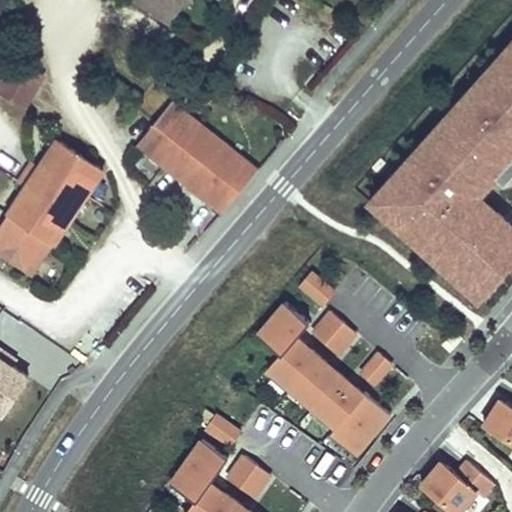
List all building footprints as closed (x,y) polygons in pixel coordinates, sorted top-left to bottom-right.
[(183,3),(182,0),(134,0),(134,1),(169,24),(183,3)] [(508,59),(511,54),(511,38),(500,52),(508,59)] [(511,54),(508,59),(500,52),(476,78),(484,86),(466,106),(458,98),(434,125),(442,132),(424,152),(416,144),(384,179),(392,187),(377,204),(401,226),(409,217),(435,240),(426,249),(450,271),(458,263),(484,287),(511,256),(511,221),(501,212),(493,221),(470,201),(478,191),(496,172),(511,153),(511,54)] [(0,92),(26,107),(44,74),(16,57),(0,86),(0,92)] [(484,86),(476,78),(458,98),(466,106),(484,86)] [(259,171),(172,102),(138,144),(224,212),(259,171)] [(442,132),(434,125),(416,144),(424,152),(442,132)] [(100,175),(104,170),(58,140),(41,166),(26,187),(25,189),(71,219),(100,175)] [(511,153),(496,172),(504,179),(511,170),(511,153)] [(26,187),(41,166),(31,160),(17,181),(26,187)] [(392,187),(384,179),(369,196),(377,204),(392,187)] [(64,229),(71,219),(25,189),(13,207),(0,227),(0,252),(34,275),(64,229)] [(493,221),(501,212),(478,191),(470,201),(493,221)] [(409,217),(401,226),(426,249),(435,240),(409,217)] [(458,263),(450,271),(477,295),(484,287),(458,263)] [(335,292),(311,272),(300,284),(324,304),(335,292)] [(364,393),(297,337),(307,325),(310,321),(286,301),(258,333),(281,353),(268,368),(336,426),(329,433),(356,455),(392,413),(365,391),(364,393)] [(316,338),(340,358),(359,336),(335,315),(316,338)] [(451,349),(463,336),(456,328),(443,342),(451,349)] [(0,413),(5,416),(30,377),(14,366),(0,357),(0,351),(1,349),(0,348),(0,413)] [(0,351),(0,357),(14,366),(18,360),(1,349),(0,351)] [(374,384),(392,363),(380,352),(362,373),(374,384)] [(511,404),(501,397),(488,416),(489,416),(484,425),(511,443),(511,404)] [(241,432),(216,414),(206,427),(232,446),(241,432)] [(230,456),(203,437),(200,441),(212,450),(208,455),(222,466),(230,456)] [(253,511),(211,482),(222,466),(208,455),(212,450),(200,441),(171,482),(196,499),(187,511),(253,511)] [(246,458),(229,483),(256,501),(273,477),(246,458)] [(483,496),(494,482),(469,460),(458,473),(441,459),(427,477),(428,477),(422,485),(453,511),(459,511),(477,491),(483,496)]
